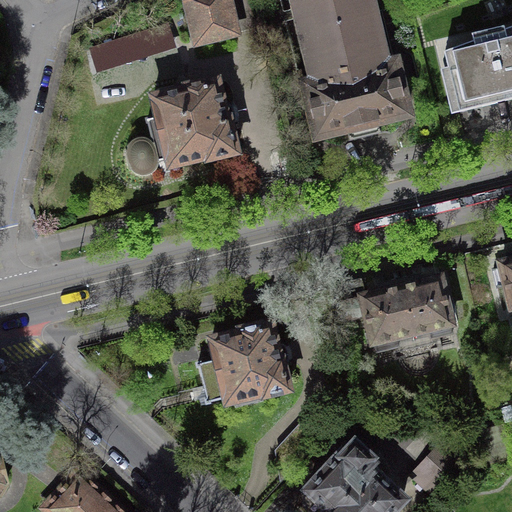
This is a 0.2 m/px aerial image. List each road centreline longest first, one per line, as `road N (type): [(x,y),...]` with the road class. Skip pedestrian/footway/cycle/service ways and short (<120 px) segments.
road 1 (primary): [(511,182),(0,305)]
road 2 (tertiary): [(0,321),(200,511)]
road 3 (residential): [(0,231),(41,23)]
